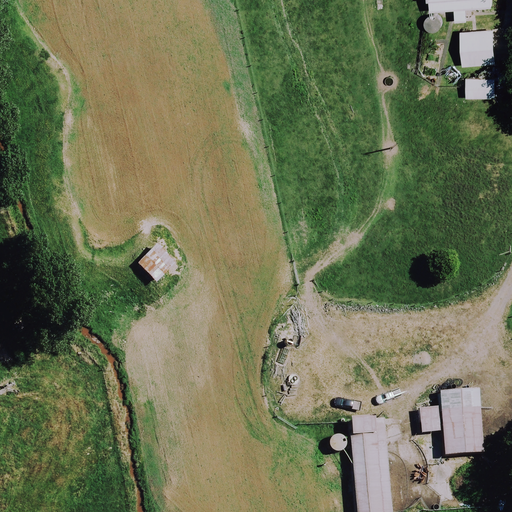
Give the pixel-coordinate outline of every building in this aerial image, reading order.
[(428,0),(429,8),(455,7),(455,22),(467,21),(466,6),(491,6),(490,0),(428,0)] [(492,30),(458,31),(460,64),(493,63),(492,30)] [(494,79),(466,79),(465,96),(494,97),(494,79)] [(438,457),(478,455),(475,408),(475,392),(437,394),(437,410),(436,410),(416,411),(417,434),(437,433),(438,457)] [(345,421),(345,425),(352,511),(386,511),(379,422),(365,423),(365,419),(345,421)]
